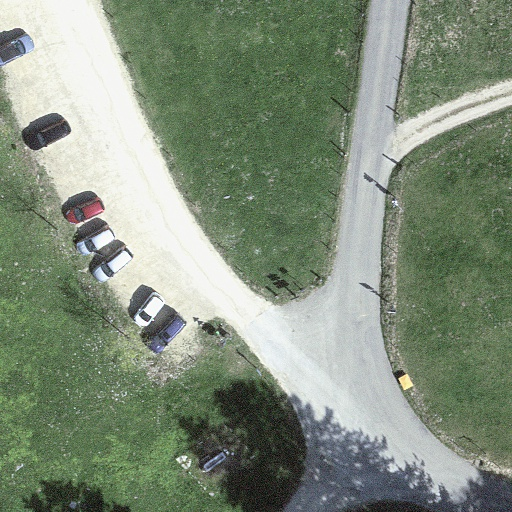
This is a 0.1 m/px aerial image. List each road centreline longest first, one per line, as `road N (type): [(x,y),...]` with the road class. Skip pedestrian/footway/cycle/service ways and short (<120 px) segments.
road 1 (unclassified): [(340,366),(266,334),(189,242),(123,124),(77,0)]
road 2 (tertiary): [(340,366),(391,0)]
road 3 (tertiary): [(511,510),(416,474),(371,442),(340,366)]
road 4 (track): [(511,90),(419,123),(366,175)]
